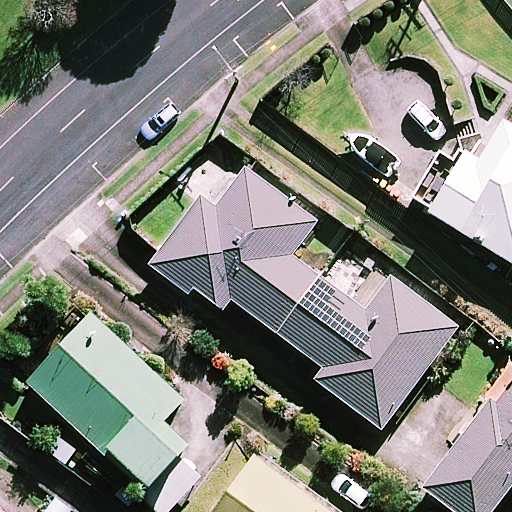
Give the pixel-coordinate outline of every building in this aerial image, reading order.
[(511,128),(509,134),(493,124),(468,166),(451,156),(418,211),(511,266),(511,128)] [(314,220),(222,153),(208,173),(189,159),(172,183),(195,199),(148,263),(215,312),(224,300),(318,368),(309,380),(377,430),(453,325),(386,277),(361,312),(287,258),(314,220)] [(138,492),(181,445),(156,423),(177,400),(83,314),(19,386),(138,492)] [(481,511),(511,474),(511,369),(499,360),(402,482),(439,511),(481,511)] [(316,511),(242,456),(199,511),(316,511)]
